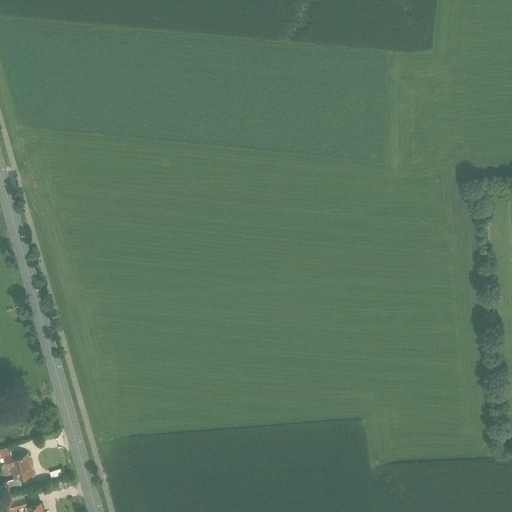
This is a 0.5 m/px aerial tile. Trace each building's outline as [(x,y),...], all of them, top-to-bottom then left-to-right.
[(10,466),(14,479),(33,474),(27,452),(15,455),(14,453),(12,453),(11,451),(9,445),(0,447),(0,451),(1,456),(5,455),(8,466),(10,466)] [(26,487),(24,478),(14,480),(16,490),(26,487)] [(0,494),(11,491),(9,481),(0,482),(0,494)] [(14,500),(16,508),(28,504),(26,496),(14,500)] [(43,511),(41,502),(25,506),(26,511),(43,511)]
